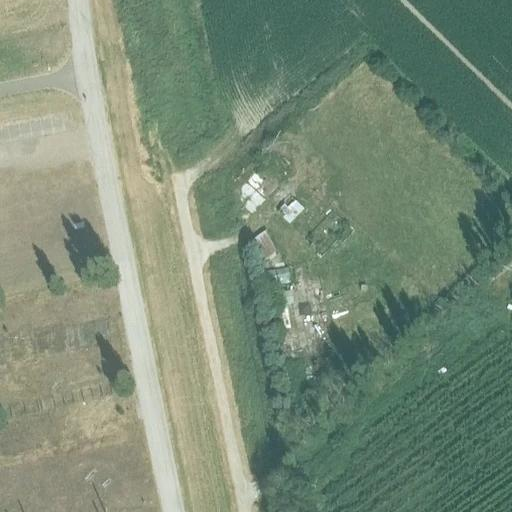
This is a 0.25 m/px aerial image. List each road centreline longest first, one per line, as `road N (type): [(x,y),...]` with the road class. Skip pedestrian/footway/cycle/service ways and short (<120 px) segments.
road 1 (tertiary): [(181,511),(90,75)]
road 2 (unclassified): [(256,511),(184,186)]
